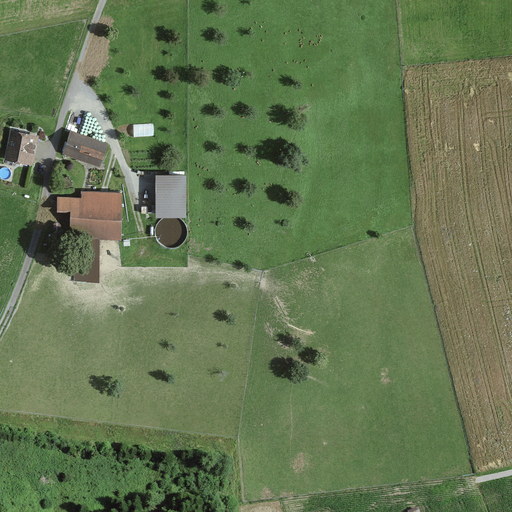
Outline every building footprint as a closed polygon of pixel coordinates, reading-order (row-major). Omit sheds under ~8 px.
[(134,135),(155,134),(154,123),(134,124),(134,135)] [(35,135),(8,130),(2,159),(30,164),(35,135)] [(103,142),(69,131),(61,153),(96,164),(103,142)] [(185,173),(157,173),(157,213),(185,213),(185,173)] [(79,198),(56,198),(56,209),(68,209),(67,236),(71,236),(70,282),(95,282),(96,238),(118,239),(119,190),(79,189),(79,198)]
